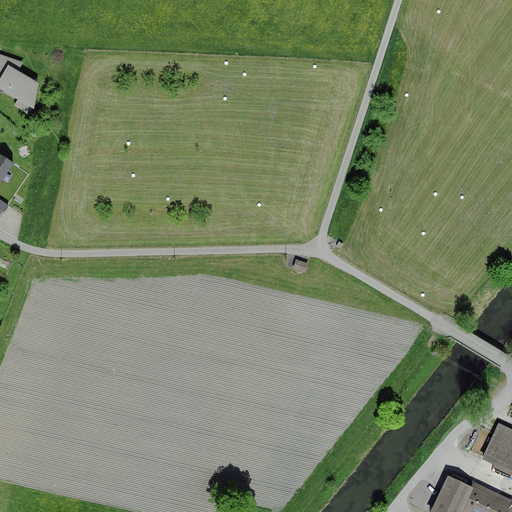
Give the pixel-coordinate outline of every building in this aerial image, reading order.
[(23,63),(0,54),(0,77),(1,78),(0,79),(0,88),(34,109),(39,83),(18,71),(23,63)] [(0,184),(14,164),(0,154),(0,217),(8,206),(0,200),(0,184)] [(309,264),(296,260),(293,269),(306,273),(309,264)] [(511,430),(499,424),(482,460),(494,465),(493,467),(511,475),(511,430)] [(473,487),(448,476),(431,511),(462,511),(474,488),(473,487)] [(473,487),(474,488),(462,511),(509,511),(511,507),(511,500),(475,483),(473,487)]
